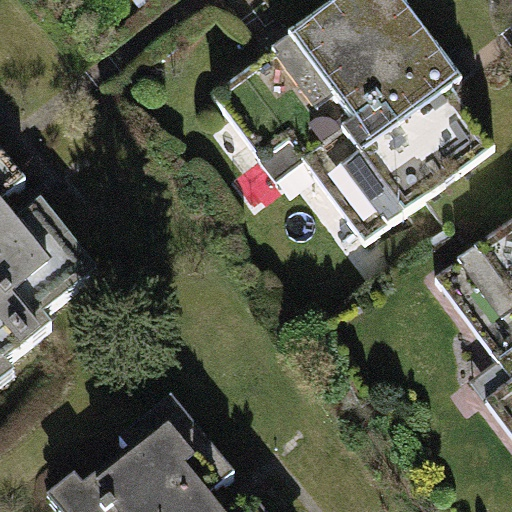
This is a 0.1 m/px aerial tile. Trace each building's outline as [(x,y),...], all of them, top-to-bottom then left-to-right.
[(366,248),(495,151),(452,94),(462,86),(397,0),(347,0),(213,101),(263,167),(289,147),(366,248)] [(43,321),(90,282),(59,244),(66,238),(41,207),(12,230),(0,215),(0,208),(25,188),(0,157),(0,373),(6,369),(52,332),(43,321)] [(511,226),(436,283),(511,384),(511,385),(485,405),(511,441),(511,226)] [(0,390),(15,379),(6,369),(0,373),(0,390)] [(260,511),(250,500),(235,511),(213,511),(206,504),(235,480),(209,449),(193,462),(185,451),(193,445),(163,409),(120,445),(128,455),(83,492),(70,503),(77,511),(260,511)] [(77,511),(70,503),(83,492),(74,481),(47,503),(54,511),(77,511)]
